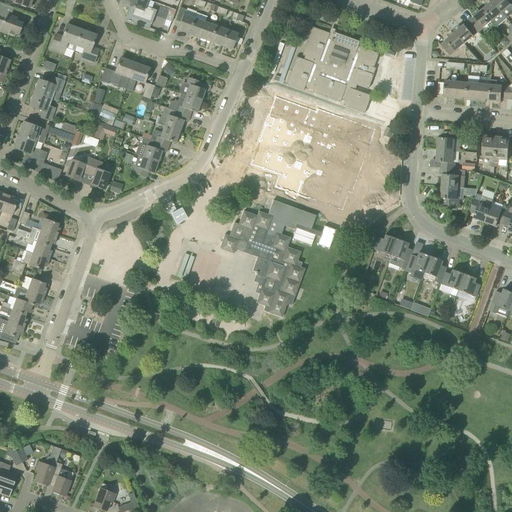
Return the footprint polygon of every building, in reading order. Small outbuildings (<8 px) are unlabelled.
[(145,6),(148,0),(147,0),(128,0),(128,2),(131,3),(129,6),(135,8),(131,18),(151,25),(157,10),(145,6)] [(486,7),(483,9),(492,21),(497,26),(507,19),(491,0),(490,0),(484,5),(486,7)] [(511,14),(511,0),(491,0),(507,19),(511,14)] [(0,28),(0,32),(15,38),(16,35),(19,36),(23,24),(16,21),(17,18),(11,16),(14,8),(0,3),(0,15),(4,17),(0,28)] [(170,8),(165,20),(171,22),(176,10),(170,8)] [(177,30),(188,34),(194,18),(185,15),(186,10),(180,8),(175,21),(180,23),(177,30)] [(478,32),(492,21),(483,9),(480,12),(478,10),(472,15),(474,17),(469,21),(478,32)] [(242,22),(244,16),(233,13),(231,19),(242,22)] [(188,34),(199,38),(205,22),(194,18),(188,34)] [(459,26),(453,31),(464,44),(478,32),(469,21),(464,25),(461,28),(459,26)] [(199,38),(210,42),(216,26),(205,22),(199,38)] [(76,45),(81,31),(67,25),(62,37),(55,34),(50,48),(64,53),(65,49),(74,52),(76,45)] [(210,42),(221,46),(227,30),(216,26),(210,42)] [(372,68),(374,63),(377,54),(378,55),(378,54),(358,47),(359,42),(334,33),(333,35),(312,27),(312,28),(313,28),(308,41),(307,41),(307,42),(308,42),(303,55),(302,55),(305,56),(303,60),(296,57),(296,58),(297,58),(292,72),(291,71),(291,72),(292,72),(287,85),(286,85),(303,91),(304,87),(313,90),(312,93),(313,92),(326,97),(340,102),(339,102),(340,103),(341,100),(344,101),(343,106),(343,105),(364,113),(363,114),(364,114),(370,96),(369,97),(354,91),(356,85),(368,89),(367,89),(372,75),(373,76),(373,75),(375,69),(372,68)] [(232,50),(238,34),(227,30),(221,46),(232,50)] [(96,36),(81,31),(76,45),(84,48),(81,59),(94,64),(99,51),(92,48),(96,36)] [(449,57),(464,44),(453,31),(447,36),(449,38),(445,41),(446,41),(441,45),(449,57)] [(502,53),(510,63),(511,61),(511,55),(511,54),(511,53),(507,49),(502,53)] [(391,59),(394,53),(386,50),(384,56),(391,59)] [(6,76),(5,75),(10,60),(0,56),(0,82),(3,84),(6,76)] [(125,90),(135,64),(120,58),(115,73),(121,75),(117,87),(125,90)] [(53,71),(55,64),(44,60),(42,67),(53,71)] [(162,70),(170,74),(173,66),(165,63),(162,70)] [(144,84),(149,69),(135,64),(125,90),(132,92),(136,81),(144,84)] [(106,89),(107,84),(108,84),(112,71),(105,68),(100,82),(98,86),(106,89)] [(156,84),(163,87),(167,78),(159,75),(156,84)] [(39,80),(34,93),(52,100),(57,102),(59,94),(64,81),(52,77),(50,84),(39,80)] [(178,94),(180,94),(201,102),(205,90),(200,88),(202,83),(188,78),(186,83),(183,83),(182,85),(180,85),(179,90),(179,92),(178,94)] [(447,99),(455,99),(457,82),(445,81),(444,96),(447,97),(447,99)] [(507,100),(508,87),(497,86),(497,81),(491,81),(491,85),(489,100),(493,101),(493,103),(501,103),(501,99),(507,100)] [(463,98),(467,98),(468,83),(457,82),(455,99),(463,100),(463,98)] [(468,83),(467,98),(470,99),(470,101),(478,101),(480,84),(468,83)] [(148,104),(150,100),(155,87),(147,84),(142,97),(141,101),(148,104)] [(486,100),(489,100),(491,85),(480,84),(478,101),(486,102),(486,100)] [(52,100),(34,93),(29,107),(40,110),(38,117),(50,122),(55,109),(49,107),(52,100)] [(197,113),(201,102),(180,94),(178,101),(170,102),(168,109),(190,117),(191,111),(197,113)] [(277,94),(252,162),(280,172),(282,173),(277,184),(299,192),(350,211),(356,193),(359,194),(382,129),(320,107),(319,109),(277,94)] [(101,99),(95,97),(92,103),(93,103),(99,106),(101,99)] [(98,119),(112,124),(118,109),(104,104),(98,119)] [(166,120),(164,127),(180,132),(184,121),(187,123),(190,117),(168,109),(164,107),(161,118),(166,120)] [(125,114),(122,120),(130,124),(134,118),(125,114)] [(23,122),(19,136),(35,142),(38,135),(45,138),(48,131),(23,122)] [(103,139),(104,134),(113,136),(116,127),(98,122),(94,137),(103,139)] [(61,131),(74,136),(77,128),(63,123),(62,124),(60,130),(61,131)] [(175,144),(180,132),(164,127),(162,133),(155,131),(153,131),(149,141),(168,148),(170,142),(175,144)] [(71,143),(74,136),(61,131),(58,138),(71,143)] [(82,134),(76,132),(72,144),(78,146),(82,134)] [(438,138),(437,150),(453,151),(460,152),(461,140),(457,140),(458,134),(443,132),(443,138),(438,138)] [(33,148),(35,142),(19,136),(14,149),(36,157),(35,160),(43,163),(47,153),(33,148)] [(509,154),(510,142),(510,138),(509,138),(509,139),(502,139),(502,138),(492,137),(492,138),(485,137),(485,136),(484,136),(482,158),(490,159),(490,163),(495,163),(495,167),(499,168),(499,160),(508,161),(509,154)] [(85,143),(95,146),(97,139),(86,137),(85,143)] [(141,146),(145,147),(142,157),(158,163),(162,152),(166,153),(168,148),(149,141),(141,137),(139,142),(141,146)] [(441,162),(440,168),(455,169),(455,163),(452,163),(453,151),(437,150),(436,162),(441,162)] [(154,174),(158,163),(142,157),(141,157),(138,156),(132,173),(146,178),(148,172),(154,174)] [(71,160),(65,176),(79,181),(82,172),(88,174),(93,160),(84,157),(81,164),(71,160)] [(93,160),(88,174),(93,176),(90,185),(104,190),(110,174),(99,170),(102,163),(93,160)] [(465,176),(459,176),(454,175),(455,169),(440,168),(440,175),(442,175),(441,187),(458,188),(458,189),(464,189),(465,176)] [(116,193),(119,184),(113,182),(110,191),(116,193)] [(445,199),(445,205),(459,206),(460,200),(463,200),(464,189),(458,189),(458,188),(441,187),(440,199),(445,199)] [(6,195),(0,212),(12,216),(17,202),(13,200),(14,198),(6,195)] [(473,219),(485,223),(493,202),(493,200),(482,196),(481,201),(474,198),(469,212),(475,214),(473,219)] [(246,248),(252,251),(254,251),(253,256),(257,258),(252,271),(255,272),(255,275),(260,277),(255,293),(259,294),(256,303),(265,307),(263,311),(282,318),(287,304),(291,306),(305,269),(300,268),(302,263),(297,261),(300,252),(287,248),(290,239),(281,235),(284,226),(295,230),(295,229),(296,226),(310,231),(311,229),(316,216),(273,200),(268,215),(258,212),(257,216),(243,211),(238,225),(234,223),(229,237),(225,235),(220,249),(234,254),(235,250),(244,253),(246,248)] [(509,211),(502,209),(503,205),(493,202),(485,223),(496,227),(498,223),(504,225),(509,211)] [(24,212),(19,224),(26,226),(30,214),(24,212)] [(10,218),(10,220),(6,230),(12,232),(17,220),(11,218),(10,218)] [(58,224),(45,219),(41,231),(57,237),(60,229),(57,228),(58,224)] [(322,233),(311,229),(310,231),(296,226),(295,229),(296,229),(292,240),(311,247),(315,236),(320,238),(317,245),(329,249),(335,231),(324,226),(322,233)] [(57,237),(41,231),(36,242),(50,247),(51,243),(54,244),(57,237)] [(383,240),(377,238),(373,250),(390,256),(397,238),(396,239),(385,235),(383,240)] [(405,270),(411,255),(412,250),(407,248),(408,244),(397,240),(397,238),(390,256),(388,264),(405,270)] [(32,254),(49,259),(51,252),(49,251),(50,247),(36,242),(32,254)] [(424,274),(430,256),(430,257),(418,253),(417,257),(411,255),(405,270),(404,272),(411,274),(413,270),(424,274)] [(32,254),(28,265),(42,270),(43,266),(46,267),(49,259),(32,254)] [(431,256),(430,256),(424,274),(422,278),(440,284),(444,272),(446,268),(440,266),(442,261),(430,257),(431,256)] [(14,259),(11,266),(23,270),(25,264),(14,259)] [(21,276),(23,270),(11,266),(9,271),(21,276)] [(440,284),(457,291),(464,273),(463,274),(452,270),(450,275),(444,272),(440,284)] [(464,273),(457,291),(475,298),(479,285),(474,283),(475,279),(464,274),(464,273)] [(32,279),(27,291),(44,297),(46,289),(44,288),(45,284),(32,279)] [(495,305),(510,310),(511,303),(511,292),(504,289),(502,294),(496,292),(492,304),(492,303),(489,311),(492,313),(495,305)] [(41,304),(44,297),(27,291),(23,302),(32,306),(37,307),(38,303),(41,304)] [(32,306),(23,302),(16,299),(12,311),(25,316),(27,312),(29,313),(32,306)] [(413,305),(406,303),(404,309),(410,311),(413,305)] [(24,319),(25,316),(12,311),(8,322),(24,328),(27,320),(24,319)] [(21,335),(24,328),(8,322),(2,320),(0,326),(0,339),(6,342),(9,335),(17,338),(19,334),(21,335)] [(52,474),(56,463),(61,449),(53,447),(50,456),(47,458),(44,464),(39,462),(36,471),(38,472),(34,481),(48,486),(52,474)] [(28,460),(22,449),(17,452),(22,463),(28,460)] [(0,481),(13,486),(17,475),(6,471),(8,465),(0,462),(0,481)] [(62,465),(56,463),(52,474),(57,477),(52,492),(65,497),(74,473),(68,471),(65,479),(58,477),(62,465)] [(0,493),(9,497),(13,486),(0,481),(0,493)] [(110,502),(112,503),(115,494),(106,491),(108,486),(102,483),(93,507),(106,511),(110,502)] [(118,511),(124,511),(138,507),(136,501),(117,508),(118,511)]
